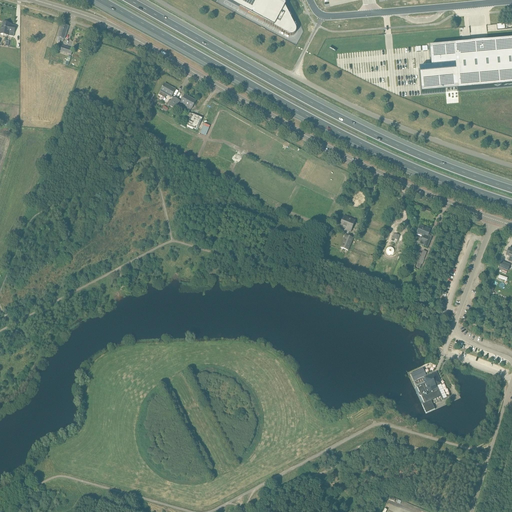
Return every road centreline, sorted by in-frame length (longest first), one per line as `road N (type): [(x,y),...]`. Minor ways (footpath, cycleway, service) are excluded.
road 1 (tertiary): [(493,219),(367,168),(106,23),(45,2)]
road 2 (motorway): [(100,0),(321,123),(511,203)]
road 3 (motorway): [(511,188),(325,110),(130,0)]
road 4 (unclassified): [(292,75),(415,134),(511,165)]
road 5 (unclassified): [(511,1),(321,14)]
road 6 (unclassified): [(511,361),(453,330),(493,219)]
road 7 (unclassified): [(158,0),(292,75)]
road 8 (unclassified): [(471,511),(511,379)]
